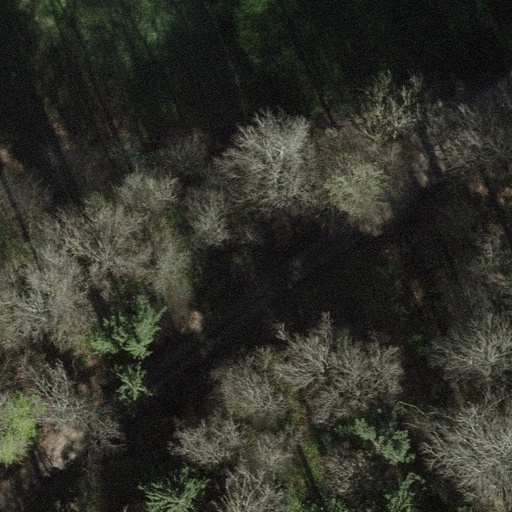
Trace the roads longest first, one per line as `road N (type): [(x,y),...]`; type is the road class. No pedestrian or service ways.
road 1 (track): [(0,504),(475,130)]
road 2 (track): [(475,130),(185,157),(0,234)]
